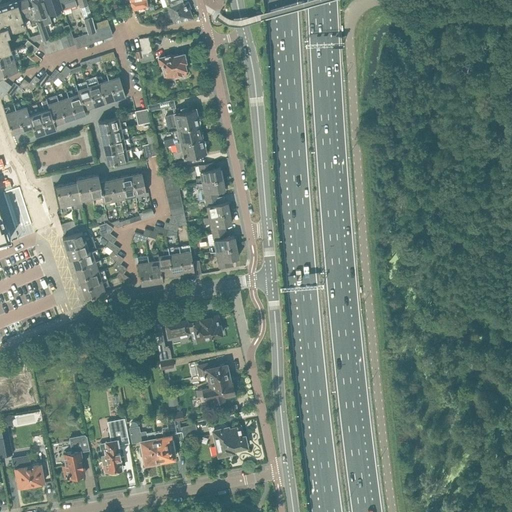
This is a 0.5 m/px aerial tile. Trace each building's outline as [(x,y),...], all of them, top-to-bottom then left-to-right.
[(10,0),(8,1),(9,2),(0,4),(0,52),(11,49),(6,34),(10,32),(9,29),(21,25),(21,26),(25,25),(22,18),(15,0),(10,0)] [(31,26),(37,24),(28,0),(15,0),(22,18),(28,16),(30,21),(31,26)] [(28,0),(37,24),(43,40),(49,38),(44,25),(41,16),(48,13),(43,0),(28,0)] [(59,0),(43,0),(48,13),(50,13),(51,15),(62,12),(61,9),(63,8),(59,0)] [(59,0),(63,8),(70,6),(71,9),(78,7),(75,0),(59,0)] [(77,0),(79,5),(81,11),(88,32),(83,34),(73,37),(75,44),(77,48),(82,45),(83,45),(112,35),(110,27),(110,26),(107,18),(93,23),(91,16),(87,3),(86,0),(77,0)] [(151,2),(150,0),(130,0),(133,9),(144,7),(145,13),(154,9),(153,4),(151,4),(151,2)] [(175,0),(167,4),(166,4),(170,13),(172,19),(174,23),(192,18),(192,16),(189,9),(191,8),(188,1),(183,3),(181,0),(175,0)] [(69,46),(75,44),(73,37),(71,31),(65,33),(69,46)] [(63,48),(69,46),(65,33),(59,35),(63,48)] [(57,50),(63,48),(59,35),(53,37),(57,50)] [(51,52),(57,50),(53,37),(47,39),(51,52)] [(138,38),(141,50),(135,51),(137,58),(143,57),(143,54),(152,52),(148,37),(138,38)] [(47,39),(42,41),(41,41),(46,54),(51,52),(47,39)] [(27,40),(24,45),(31,50),(34,53),(38,48),(27,40)] [(16,47),(11,49),(0,52),(0,64),(14,60),(12,55),(18,53),(16,47)] [(41,59),(34,53),(31,50),(29,53),(27,55),(37,64),(41,59)] [(115,57),(113,51),(100,55),(102,60),(102,61),(115,57)] [(165,75),(166,79),(187,75),(186,70),(187,70),(185,62),(187,62),(186,59),(187,59),(186,54),(185,54),(184,52),(173,54),(173,53),(157,56),(159,65),(161,65),(163,75),(165,75)] [(102,60),(100,55),(90,59),(92,64),(102,60)] [(0,75),(17,70),(16,65),(21,63),(19,58),(14,60),(0,64),(0,75)] [(90,59),(80,62),(81,65),(82,67),(92,64),(90,59)] [(71,69),(70,69),(66,65),(60,72),(58,75),(63,79),(71,69)] [(50,76),(47,79),(53,83),(58,75),(60,72),(55,69),(50,76)] [(39,79),(38,82),(42,85),(47,79),(50,76),(45,72),(39,79)] [(106,74),(107,74),(106,74),(108,80),(114,99),(125,95),(119,76),(113,77),(111,72),(106,74)] [(29,82),(27,85),(32,89),(38,82),(39,79),(34,75),(29,82)] [(114,99),(108,80),(103,81),(101,76),(96,78),(98,83),(104,102),(114,99)] [(91,79),(86,81),(87,86),(88,86),(94,106),(104,102),(98,83),(96,78),(91,79)] [(11,85),(3,79),(0,80),(0,97),(0,99),(6,93),(11,85)] [(27,85),(29,82),(24,79),(18,86),(16,88),(22,92),(27,85)] [(94,106),(88,86),(87,86),(86,81),(81,82),(75,84),(78,93),(79,93),(83,109),(94,106)] [(6,93),(10,96),(16,88),(18,86),(14,82),(11,85),(6,93)] [(84,109),(83,109),(79,93),(78,93),(73,95),(72,89),(66,91),(68,97),(69,97),(75,116),(85,113),(84,109)] [(61,93),(56,94),(58,100),(64,119),(75,116),(69,97),(68,97),(63,98),(61,93)] [(51,96),(46,98),(45,98),(46,99),(49,108),(54,123),(64,119),(58,100),(53,101),(51,96)] [(46,99),(41,101),(44,109),(39,111),(45,131),(56,127),(54,123),(49,108),(46,99)] [(26,105),(21,107),(19,102),(13,104),(15,109),(22,129),(32,126),(29,114),(26,107),(26,105)] [(39,111),(36,104),(26,107),(29,114),(32,126),(35,134),(45,131),(39,111)] [(11,132),(22,129),(15,109),(10,111),(9,105),(3,107),(11,132)] [(196,115),(195,108),(190,109),(190,105),(173,109),(174,113),(165,115),(168,130),(172,129),(172,130),(198,123),(198,122),(199,120),(198,117),(196,115)] [(147,108),(141,110),(143,123),(150,121),(147,108)] [(141,110),(135,111),(137,124),(143,123),(141,110)] [(118,117),(98,121),(100,132),(120,127),(120,128),(126,127),(125,121),(120,122),(118,117)] [(175,143),(202,137),(198,123),(172,130),(174,138),(173,139),(173,137),(163,139),(165,146),(174,144),(174,143),(175,143)] [(128,137),(127,132),(121,133),(120,128),(120,127),(100,132),(103,143),(123,138),(123,139),(128,137)] [(123,138),(103,143),(105,153),(125,149),(131,148),(129,142),(128,137),(123,139),(123,138)] [(175,143),(177,152),(174,152),(175,156),(178,157),(182,156),(182,159),(192,156),(193,159),(199,157),(199,154),(205,152),(204,145),(204,143),(204,139),(202,138),(202,137),(175,143)] [(157,154),(155,145),(154,142),(148,143),(151,156),(157,154)] [(145,157),(151,156),(148,143),(142,145),(145,157)] [(125,149),(105,153),(107,164),(120,161),(126,160),(133,158),(132,153),(131,148),(125,149)] [(173,170),(174,170),(188,167),(186,160),(171,163),(173,170)] [(211,162),(202,164),(198,164),(201,177),(195,178),(196,183),(209,181),(222,178),(220,167),(212,168),(211,162)] [(163,178),(176,175),(174,170),(173,170),(161,172),(163,178)] [(146,192),(141,172),(130,174),(135,194),(136,200),(141,199),(140,194),(146,192)] [(98,173),(86,176),(91,195),(92,201),(102,199),(101,193),(102,193),(99,181),(99,179),(98,173)] [(129,195),(135,194),(130,174),(119,177),(124,196),(125,202),(131,201),(129,195)] [(164,184),(177,181),(176,175),(163,178),(164,184)] [(91,195),(86,176),(76,178),(76,181),(80,198),(91,195)] [(119,197),(124,196),(119,177),(109,179),(113,199),(115,205),(120,203),(119,197)] [(222,178),(209,181),(196,183),(197,188),(196,189),(198,199),(199,199),(199,200),(205,199),(218,196),(217,190),(224,189),(222,178)] [(113,199),(109,179),(99,181),(102,193),(101,193),(102,199),(104,207),(110,206),(108,200),(113,199)] [(76,181),(65,183),(70,203),(71,209),(77,208),(82,207),(81,201),(80,198),(76,181)] [(165,190),(178,187),(177,181),(164,184),(165,190)] [(65,183),(55,185),(61,211),(66,210),(65,204),(70,203),(65,183)] [(167,196),(180,194),(178,187),(165,190),(167,196)] [(168,203),(181,200),(180,194),(167,196),(168,203)] [(207,211),(202,212),(203,217),(229,212),(227,201),(224,201),(223,195),(218,196),(205,199),(207,211)] [(169,209),(182,206),(181,200),(168,203),(169,209)] [(171,215),(184,212),(182,206),(169,209),(171,215)] [(139,213),(139,215),(140,219),(154,215),(152,209),(139,213)] [(184,212),(171,215),(168,222),(177,225),(186,224),(184,212)] [(231,223),(229,212),(203,217),(204,223),(210,222),(212,233),(220,232),(225,231),(224,224),(231,223)] [(0,241),(9,238),(9,239),(10,238),(9,237),(5,223),(4,222),(3,222),(0,213),(0,241)] [(73,220),(70,221),(60,224),(62,230),(75,226),(73,220)] [(163,227),(167,228),(175,230),(177,225),(168,222),(165,221),(163,227)] [(101,235),(105,229),(110,233),(113,228),(106,222),(98,225),(101,227),(97,232),(101,235)] [(167,228),(163,227),(155,225),(153,231),(157,232),(157,231),(165,234),(167,228)] [(77,232),(75,226),(62,230),(64,236),(77,232)] [(64,236),(62,237),(66,247),(85,241),(93,238),(92,236),(91,237),(88,228),(82,230),(77,232),(64,236)] [(157,232),(153,231),(145,228),(143,234),(146,235),(147,234),(155,237),(157,232)] [(117,238),(110,233),(105,229),(101,235),(109,240),(113,243),(117,238)] [(212,233),(207,234),(209,247),(210,251),(236,246),(234,235),(226,237),(225,231),(212,233)] [(134,232),(132,238),(144,241),(146,235),(143,234),(134,232)] [(72,257),(71,256),(88,251),(96,248),(93,238),(85,241),(66,247),(69,258),(72,257)] [(112,250),(116,253),(120,248),(113,243),(109,240),(105,245),(112,250)] [(183,245),(178,246),(179,252),(182,272),(194,270),(191,261),(190,255),(195,254),(194,248),(189,249),(189,244),(183,245)] [(171,274),(182,272),(179,252),(178,246),(168,248),(169,254),(168,254),(171,274)] [(236,246),(210,251),(211,256),(216,255),(219,267),(232,265),(231,258),(238,257),(236,246)] [(95,260),(93,255),(99,253),(97,248),(96,248),(88,251),(71,256),(72,257),(75,266),(95,260)] [(168,248),(162,249),(163,254),(158,255),(158,259),(162,275),(171,274),(168,254),(169,254),(168,248)] [(116,253),(112,250),(109,256),(116,261),(120,263),(123,258),(116,253)] [(147,255),(148,261),(151,281),(162,279),(162,275),(158,259),(158,255),(157,253),(152,254),(153,260),(148,261),(147,255)] [(151,281),(148,261),(147,255),(136,256),(136,257),(134,257),(135,263),(137,262),(140,283),(151,281)] [(98,271),(98,270),(97,265),(102,264),(100,258),(95,260),(75,266),(78,277),(98,271)] [(194,274),(201,273),(199,263),(199,260),(191,261),(194,270),(194,274)] [(116,261),(112,266),(119,271),(123,273),(127,268),(120,263),(116,261)] [(107,279),(105,274),(103,269),(98,270),(98,271),(78,277),(82,287),(107,279)] [(119,271),(116,276),(127,284),(130,278),(123,273),(119,271)] [(108,284),(107,279),(82,287),(85,298),(105,292),(103,286),(108,284)] [(166,325),(168,334),(169,337),(190,333),(190,331),(196,330),(198,339),(221,334),(219,324),(217,316),(210,317),(200,319),(200,321),(187,324),(186,320),(166,325)] [(161,325),(154,326),(158,347),(160,360),(171,357),(169,344),(165,345),(164,345),(160,325),(161,325)] [(134,337),(127,338),(129,346),(136,344),(134,337)] [(162,360),(160,361),(161,369),(173,367),(172,359),(162,360)] [(209,382),(217,380),(229,377),(226,363),(218,365),(217,361),(198,366),(200,376),(203,375),(205,382),(206,382),(209,382)] [(229,377),(217,380),(209,382),(206,382),(207,388),(195,391),(197,397),(204,396),(206,402),(214,400),(214,401),(223,399),(223,395),(234,392),(232,381),(230,381),(229,377)] [(182,411),(170,413),(172,422),(173,422),(175,422),(174,420),(179,419),(183,418),(182,411)] [(163,430),(155,431),(155,433),(160,460),(174,458),(170,433),(176,433),(181,432),(179,419),(174,420),(175,422),(173,422),(172,422),(170,413),(170,414),(171,420),(166,421),(167,427),(162,427),(163,430)] [(0,457),(12,455),(9,440),(5,416),(0,416),(0,457)] [(117,472),(118,470),(119,468),(121,467),(120,463),(124,462),(123,456),(120,457),(118,444),(128,442),(124,418),(107,421),(111,441),(99,443),(103,462),(107,462),(107,464),(108,464),(109,470),(110,469),(111,471),(113,472),(115,473),(117,472)] [(130,427),(129,427),(132,442),(141,440),(142,446),(139,446),(141,455),(143,455),(145,463),(160,460),(155,433),(155,431),(146,433),(145,431),(140,431),(139,425),(137,425),(137,423),(136,422),(134,421),(132,422),(130,423),(130,425),(130,427)] [(195,423),(181,426),(185,439),(198,436),(195,423)] [(227,426),(221,427),(220,423),(208,426),(210,434),(213,433),(218,455),(233,451),(233,449),(246,446),(244,435),(243,435),(240,425),(228,428),(227,426)] [(89,449),(86,435),(85,434),(69,437),(71,452),(64,453),(67,465),(63,466),(65,478),(84,474),(79,451),(89,449)] [(28,455),(11,458),(13,468),(14,467),(16,473),(14,473),(15,480),(17,480),(17,481),(18,486),(44,482),(43,476),(40,462),(30,464),(28,455)]
